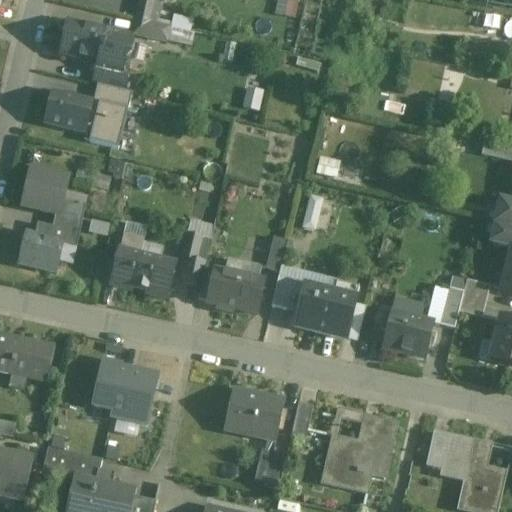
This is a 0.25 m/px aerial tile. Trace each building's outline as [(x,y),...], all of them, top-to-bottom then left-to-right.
[(275,0),(273,14),(295,18),(298,0),(275,0)] [(162,6),(139,1),(135,23),(137,23),(157,27),(161,7),(162,6)] [(157,27),(137,23),(133,37),(167,44),(170,30),(157,27)] [(107,33),(68,24),(60,57),(98,66),(99,66),(107,33)] [(129,38),(107,33),(99,66),(98,66),(96,74),(119,79),(120,78),(123,63),(129,59),(132,46),(129,40),(129,38)] [(119,79),(96,74),(94,86),(107,89),(122,93),(123,93),(126,79),(120,78),(119,79)] [(349,85),(339,83),(335,103),(345,105),(349,85)] [(122,93),(107,89),(101,112),(117,116),(122,93)] [(259,111),(262,92),(247,89),(244,109),(259,111)] [(75,98),(64,96),(63,99),(51,96),(44,125),(85,135),(92,106),(75,102),(75,98)] [(511,149),(484,144),(481,158),(511,164),(511,149)] [(67,181),(31,172),(23,208),(57,216),(60,203),(62,203),(67,181)] [(62,203),(60,203),(57,216),(53,231),(42,228),(39,240),(25,237),(18,267),(56,276),(63,247),(76,250),(85,209),(62,203)] [(511,206),(500,204),(495,229),(511,232),(511,206)] [(511,232),(495,229),(491,246),(511,251),(511,249),(511,232)] [(144,242),(123,237),(111,288),(132,293),(133,289),(131,289),(139,257),(140,258),(144,242)] [(211,243),(187,237),(181,260),(186,262),(205,266),(206,266),(211,243)] [(287,243),(272,240),(265,272),(279,275),(287,243)] [(511,249),(511,251),(501,296),(511,298),(511,249)] [(140,258),(139,257),(131,289),(133,289),(147,293),(146,297),(166,301),(174,266),(140,258)] [(205,266),(186,262),(181,285),(201,290),(205,271),(206,271),(207,266),(206,266),(205,266)] [(206,271),(205,271),(201,290),(198,304),(209,307),(217,273),(206,271)] [(217,273),(209,307),(217,308),(224,275),(217,273)] [(264,284),(224,275),(217,308),(216,312),(233,316),(234,312),(257,317),(264,284)] [(293,282),(279,278),(271,309),(298,315),(301,305),(289,303),(293,282)] [(490,289),(467,283),(464,295),(463,300),(486,305),(490,289)] [(337,285),(334,297),(305,289),(301,305),(298,315),(295,329),(346,341),(359,290),(337,285)] [(464,295),(450,291),(440,329),(455,332),(459,316),(463,300),(464,295)] [(486,305),(463,300),(459,316),(483,321),(486,305)] [(432,327),(389,318),(382,354),(425,362),(432,327)] [(511,323),(500,321),(490,363),(511,368),(511,323)] [(55,349),(0,337),(0,376),(47,386),(55,349)] [(119,368),(103,365),(93,409),(113,413),(112,420),(146,428),(157,380),(118,371),(119,368)] [(282,406),(234,396),(234,393),(233,393),(224,433),(275,444),(284,404),(283,404),(282,406)] [(313,410),(298,406),(291,438),(305,441),(313,410)] [(17,428),(0,424),(0,438),(14,442),(17,428)] [(371,447),(337,439),(333,454),(330,453),(326,473),(341,477),(339,486),(368,492),(371,479),(383,482),(395,428),(376,424),(371,447)] [(483,448),(433,437),(426,470),(467,479),(460,511),(461,511),(495,511),(503,477),(478,471),(483,448)] [(135,444),(111,438),(105,464),(129,470),(135,444)] [(17,459),(0,454),(0,496),(2,497),(3,492),(9,493),(17,459)] [(286,458),(270,455),(264,486),(279,490),(286,458)] [(32,462),(17,459),(9,493),(25,497),(32,462)] [(135,494),(76,480),(69,511),(131,511),(134,499),(135,494)] [(153,511),(155,504),(134,499),(131,511),(153,511)]
